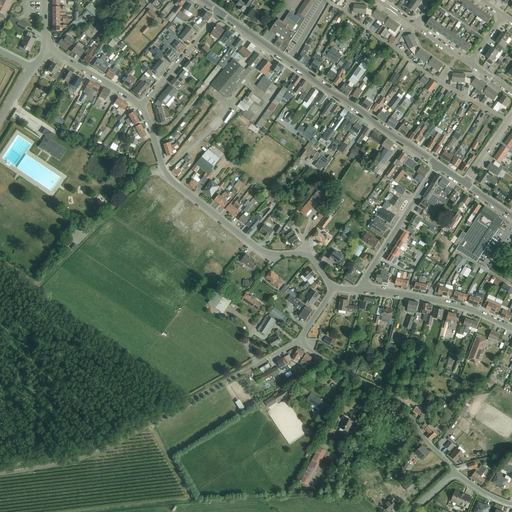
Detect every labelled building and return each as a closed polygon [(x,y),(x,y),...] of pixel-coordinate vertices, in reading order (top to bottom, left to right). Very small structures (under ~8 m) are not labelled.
[(4,17),(12,0),(0,0),(0,23),(2,24),(5,18),(4,17)] [(175,17),(178,12),(182,8),(181,7),(185,1),(183,0),(178,0),(174,5),(177,7),(173,12),(172,11),(166,19),(170,22),(175,17)] [(248,6),(252,0),(251,0),(248,0),(245,4),(240,0),(236,5),(240,7),(239,9),(243,12),(247,6),(248,6)] [(257,12),(260,7),(257,5),(259,2),(256,0),(254,0),(252,4),(256,7),(248,17),(253,20),(254,21),(254,22),(256,23),(257,23),(262,15),(257,12)] [(279,37),(274,45),(285,52),(289,45),(288,45),(289,44),(297,32),(306,18),(304,17),(316,0),(306,0),(297,13),(299,14),(297,17),(290,12),(283,22),(279,19),(270,31),(279,37)] [(466,0),(462,6),(467,9),(472,3),(467,0),(466,0)] [(89,3),(85,8),(94,17),(99,12),(89,3)] [(180,11),(187,16),(189,12),(192,14),(196,9),(193,7),(188,3),(186,6),(185,5),(180,11)] [(418,7),(412,3),(408,8),(414,12),(418,7)] [(467,9),(472,13),(477,6),(472,3),(467,9)] [(360,14),(360,5),(354,4),(354,7),(352,7),(352,13),(360,14)] [(360,5),(360,14),(367,14),(369,15),(371,10),(368,9),(368,8),(366,8),(367,5),(360,5)] [(472,13),(478,16),(482,10),(477,6),(472,13)] [(147,12),(154,19),(157,16),(150,9),(147,12)] [(371,10),(369,15),(371,16),(377,20),(382,13),(377,9),(376,11),(374,10),(374,11),(371,10)] [(478,16),(483,20),(487,13),(482,10),(478,16)] [(184,15),(179,12),(176,17),(182,22),(184,19),(182,18),(184,15)] [(200,24),(198,26),(195,23),(192,26),(198,31),(200,28),(201,29),(207,22),(212,15),(206,12),(202,18),(204,19),(200,24)] [(388,16),(382,13),(377,20),(384,24),(387,19),(386,19),(388,16)] [(487,13),(483,20),(488,23),(492,17),(487,13)] [(10,17),(8,23),(24,31),(27,25),(19,21),(15,19),(10,17)] [(388,20),(387,19),(384,24),(390,28),(395,21),(390,18),(388,20)] [(427,24),(432,28),(436,21),(431,18),(427,24)] [(400,25),(395,21),(390,28),(396,33),(400,28),(398,27),(400,25)] [(432,28),(437,31),(441,25),(436,21),(432,28)] [(115,25),(114,26),(111,23),(110,25),(112,27),(110,30),(115,34),(120,29),(115,25)] [(166,29),(174,36),(176,33),(170,28),(171,26),(169,25),(166,29)] [(437,31),(442,35),(446,28),(441,25),(437,31)] [(188,26),(186,29),(182,26),(180,28),(181,29),(189,37),(194,31),(188,26)] [(211,34),(220,40),(220,39),(223,35),(222,34),(224,31),(217,26),(211,34)] [(181,29),(180,28),(179,27),(177,30),(179,32),(178,33),(178,36),(179,37),(185,42),(189,37),(181,29)] [(385,36),(390,29),(386,27),(381,34),(385,36)] [(442,35),(447,38),(451,32),(446,28),(442,35)] [(21,47),(29,52),(35,40),(30,38),(32,34),(26,31),(24,35),(26,36),(21,47)] [(223,35),(220,39),(220,40),(225,43),(225,44),(225,43),(230,48),(236,41),(235,41),(231,37),(233,35),(228,31),(224,36),(223,35)] [(447,38),(452,42),(456,35),(451,32),(447,38)] [(502,32),(499,37),(506,42),(509,37),(510,38),(511,35),(507,32),(505,34),(502,32)] [(410,35),(409,34),(404,36),(407,43),(415,39),(412,34),(410,35)] [(452,42),(457,45),(462,39),(456,35),(452,42)] [(67,36),(64,40),(62,39),(61,41),(60,41),(58,44),(67,50),(69,47),(70,48),(75,41),(67,36)] [(178,39),(174,36),(168,43),(171,45),(177,50),(182,45),(177,41),(178,39)] [(340,46),(339,47),(345,51),(350,44),(338,37),(335,42),(340,46)] [(498,44),(496,46),(502,50),(504,48),(503,47),(506,42),(499,37),(495,42),(498,44)] [(230,49),(234,52),(239,46),(240,47),(244,42),(239,39),(234,46),(233,45),(231,48),(230,49)] [(415,39),(407,43),(410,50),(412,53),(416,49),(415,48),(416,48),(415,46),(418,45),(415,39)] [(457,45),(462,49),(467,42),(462,39),(457,45)] [(116,43),(112,40),(108,45),(112,48),(116,43)] [(102,42),(95,53),(98,55),(105,44),(102,42)] [(252,42),(249,48),(254,52),(258,46),(252,42)] [(467,42),(462,49),(468,52),(472,46),(467,42)] [(84,51),(82,49),(83,47),(78,43),(72,51),(80,57),(84,51)] [(201,51),(206,56),(211,50),(206,45),(201,51)] [(91,47),(86,55),(83,60),(89,63),(93,57),(91,56),(95,50),(94,49),(95,47),(93,46),(92,48),(91,47)] [(156,47),(153,50),(157,53),(162,57),(164,55),(170,60),(174,54),(169,50),(169,49),(166,46),(163,49),(163,48),(161,51),(156,47)] [(300,55),(300,56),(297,60),(306,66),(309,61),(311,58),(306,55),(310,48),(306,46),(300,55)] [(492,47),(488,51),(496,57),(499,52),(500,53),(502,50),(496,46),(495,49),(492,47)] [(228,64),(224,69),(224,70),(216,79),(211,85),(222,94),(228,99),(249,73),(237,63),(241,58),(242,57),(244,58),(245,57),(246,58),(247,57),(248,58),(251,54),(243,47),(240,51),(240,50),(232,59),(233,59),(229,64),(228,64)] [(326,55),(337,63),(342,56),(336,52),(337,51),(332,47),(326,55)] [(158,61),(156,64),(162,69),(166,64),(160,59),(162,57),(157,53),(153,50),(152,48),(149,51),(155,56),(154,57),(158,61)] [(418,50),(416,49),(412,53),(415,55),(421,59),(426,52),(420,48),(419,51),(418,50)] [(221,68),(224,69),(228,64),(227,62),(234,52),(230,49),(214,70),(204,83),(207,86),(221,68)] [(211,51),(206,57),(216,65),(221,59),(216,55),(211,51)] [(496,57),(488,51),(485,56),(488,58),(486,61),(491,65),(494,61),(493,60),(496,57)] [(426,52),(421,59),(427,64),(430,59),(429,58),(431,56),(426,52)] [(249,68),(252,70),(262,58),(257,53),(248,64),(250,66),(249,68)] [(316,53),(311,61),(313,63),(311,65),(317,69),(321,64),(322,61),(323,58),(316,53)] [(93,66),(98,69),(101,66),(104,61),(107,57),(103,54),(99,60),(98,59),(93,66)] [(119,57),(114,63),(117,66),(122,59),(119,57)] [(431,60),(430,59),(427,64),(433,68),(438,61),(433,57),(431,60)] [(184,66),(185,66),(184,67),(189,71),(192,68),(191,68),(194,65),(198,67),(199,66),(198,64),(196,62),(197,61),(194,58),(191,62),(190,61),(187,64),(187,63),(184,66)] [(330,70),(326,76),(332,80),(339,70),(345,61),(342,59),(336,68),(337,68),(336,70),(334,69),(332,71),(330,70)] [(265,60),(258,69),(265,75),(264,76),(265,77),(267,75),(266,75),(271,69),(269,68),(272,65),(268,62),(265,60)] [(101,66),(98,69),(104,73),(110,64),(107,62),(104,61),(101,66)] [(346,61),(341,68),(345,70),(346,71),(351,64),(346,61)] [(443,64),(438,61),(433,68),(440,72),(443,68),(442,67),(443,64)] [(267,75),(265,77),(268,79),(274,72),(276,73),(279,69),(280,71),(283,66),(277,62),(271,70),(271,69),(266,75),(267,75)] [(362,62),(349,81),(351,82),(356,85),(358,82),(359,81),(360,79),(369,67),(362,62)] [(51,77),(56,80),(60,74),(56,72),(59,67),(52,63),(48,71),(51,73),(51,74),(52,75),(51,77)] [(162,69),(156,64),(154,66),(151,63),(149,66),(158,73),(162,69)] [(106,74),(112,78),(115,75),(118,77),(122,72),(118,69),(114,67),(112,70),(110,68),(108,71),(106,74)] [(129,76),(128,77),(123,84),(129,88),(132,83),(134,85),(136,83),(135,79),(130,75),(134,70),(132,68),(126,74),(129,76)] [(337,76),(333,82),(335,83),(335,84),(337,85),(338,85),(343,79),(340,78),(345,70),(341,68),(337,76)] [(177,75),(180,77),(185,82),(186,80),(185,79),(187,77),(184,75),(187,72),(182,69),(177,75)] [(69,78),(72,74),(66,70),(61,78),(67,82),(66,84),(69,85),(72,80),(69,78)] [(388,82),(394,85),(400,75),(395,72),(388,82)] [(458,82),(459,73),(453,73),(453,76),(451,76),(451,81),(458,82)] [(466,74),(459,73),(458,82),(466,83),(468,83),(470,78),(467,77),(465,77),(466,74)] [(288,90),(283,98),(288,101),(290,98),(291,99),(294,95),(295,93),(295,92),(293,90),(295,87),(295,88),(302,78),(295,74),(290,81),(291,82),(287,89),(288,90)] [(76,76),(69,87),(76,91),(82,80),(76,76)] [(264,76),(257,86),(265,93),(273,83),(268,79),(265,77),(264,76)] [(426,85),(429,80),(424,76),(420,81),(426,85)] [(185,82),(180,77),(177,79),(175,78),(171,83),(177,88),(181,83),(183,85),(185,82)] [(356,85),(351,92),(354,94),(355,95),(354,97),(357,99),(359,98),(363,91),(361,89),(368,79),(366,77),(364,79),(363,79),(362,80),(360,79),(359,81),(361,82),(360,84),(358,82),(356,85)] [(473,79),(470,78),(468,83),(470,84),(476,88),(481,81),(476,77),(474,80),(473,79)] [(433,79),(427,88),(431,92),(438,83),(433,79)] [(303,93),(299,98),(297,101),(301,104),(313,86),(304,80),(295,92),(295,93),(294,95),(296,96),(300,90),(303,93)] [(92,90),(95,84),(90,81),(84,91),(86,92),(84,95),(88,97),(89,95),(89,94),(92,90)] [(133,91),(141,97),(149,87),(141,81),(133,91)] [(486,85),(481,81),(476,88),(482,93),(485,88),(484,87),(486,85)] [(345,83),(340,90),(348,96),(351,92),(356,85),(351,82),(348,85),(345,83)] [(100,87),(95,84),(92,90),(89,94),(89,95),(92,96),(95,91),(97,93),(100,87)] [(159,100),(157,102),(161,106),(163,104),(165,105),(177,92),(170,86),(159,99),(159,100)] [(485,88),(482,93),(488,97),(493,90),(488,86),(487,88),(485,88)] [(288,90),(287,89),(283,87),(270,105),(256,126),(252,123),(250,125),(258,132),(260,129),(261,129),(277,106),(283,98),(288,90)] [(99,96),(103,98),(106,100),(110,92),(103,88),(99,96)] [(313,89),(305,101),(307,103),(310,105),(318,93),(319,92),(313,89)] [(237,107),(242,110),(240,114),(250,122),(254,117),(247,111),(254,102),(258,105),(261,101),(253,94),(254,93),(250,90),(242,102),(241,101),(237,107)] [(499,93),(493,90),(488,97),(495,101),(498,97),(497,96),(499,93)] [(99,95),(96,93),(90,103),(93,105),(99,95)] [(313,107),(308,113),(311,115),(315,109),(316,107),(320,109),(323,105),(322,104),(327,96),(322,93),(312,107),(313,107)] [(407,94),(405,97),(404,96),(398,104),(402,108),(409,100),(411,96),(407,94)] [(428,94),(416,112),(421,116),(423,112),(433,98),(428,94)] [(493,109),(498,112),(500,109),(499,108),(502,104),(505,106),(506,105),(506,106),(508,104),(507,103),(510,100),(504,95),(499,102),(498,101),(493,109)] [(389,106),(394,110),(401,99),(396,96),(389,106)] [(114,103),(119,106),(123,101),(118,97),(114,103)] [(382,97),(377,104),(376,103),(371,109),(376,113),(385,98),(382,97)] [(366,99),(361,106),(368,111),(373,104),(366,99)] [(123,101),(119,106),(124,110),(128,104),(123,101)] [(329,113),(335,105),(330,101),(322,113),(327,116),(329,113)] [(161,106),(157,102),(156,103),(157,108),(155,109),(159,124),(166,122),(161,106)] [(340,108),(335,105),(329,113),(331,114),(332,113),(335,116),(340,108)] [(345,118),(349,112),(345,109),(340,115),(342,116),(332,130),(329,128),(324,136),(326,137),(324,140),(327,142),(329,139),(329,140),(345,118)] [(93,116),(98,119),(101,113),(95,111),(93,116)] [(377,117),(385,122),(391,113),(388,111),(386,114),(381,111),(377,117)] [(125,120),(127,123),(137,117),(134,112),(128,115),(130,117),(125,120)] [(290,112),(284,120),(288,123),(295,115),(290,112)] [(346,119),(340,129),(341,130),(344,127),(346,124),(349,121),(350,121),(354,115),(349,112),(345,118),(346,119)] [(395,117),(396,116),(394,114),(387,123),(387,124),(394,129),(394,128),(399,122),(397,120),(398,119),(395,117)] [(239,115),(238,117),(248,126),(250,124),(239,115)] [(358,118),(354,115),(350,121),(350,122),(349,124),(348,124),(345,128),(349,131),(358,118)] [(137,117),(127,123),(128,125),(133,122),(134,125),(140,122),(137,117)] [(75,125),(77,124),(78,127),(82,125),(78,119),(73,121),(75,125)] [(412,141),(414,139),(425,123),(422,121),(418,127),(413,133),(411,131),(406,137),(412,141)] [(425,123),(414,139),(418,142),(423,135),(421,134),(426,127),(427,127),(430,123),(426,121),(425,123)] [(357,134),(363,127),(356,122),(350,131),(356,136),(357,134)] [(410,130),(413,126),(409,123),(407,127),(402,124),(398,131),(405,136),(410,129),(410,130)] [(132,133),(133,135),(144,129),(141,124),(135,127),(137,130),(132,133)] [(301,125),(300,126),(297,130),(302,135),(306,129),(301,125)] [(427,133),(430,135),(434,129),(435,127),(432,125),(432,126),(431,126),(427,133)] [(309,126),(305,132),(302,135),(310,141),(317,132),(309,126)] [(180,127),(177,130),(172,136),(174,138),(182,129),(180,127)] [(367,127),(357,142),(354,146),(357,148),(365,136),(368,137),(372,131),(367,127)] [(42,134),(51,140),(54,134),(45,128),(42,134)] [(144,129),(133,135),(134,135),(130,143),(135,145),(138,140),(141,138),(146,135),(144,129)] [(434,129),(430,135),(433,138),(427,147),(431,150),(436,143),(434,142),(440,134),(434,129)] [(374,140),(379,143),(383,138),(374,132),(369,139),(368,138),(366,142),(368,143),(370,140),(373,141),(374,140)] [(445,132),(443,135),(437,144),(438,144),(433,152),(438,155),(443,148),(441,146),(447,137),(448,135),(445,132)] [(177,140),(180,142),(185,135),(183,133),(177,140)] [(349,134),(343,142),(338,150),(343,153),(348,145),(347,144),(352,136),(349,134)] [(452,137),(448,143),(445,148),(448,150),(450,148),(450,149),(452,146),(453,146),(457,141),(452,137)] [(293,139),(290,143),(301,150),(305,145),(295,138),(294,139),(293,139)] [(382,152),(377,160),(370,169),(377,174),(395,148),(393,146),(394,144),(387,139),(382,146),(379,150),(382,152)] [(60,157),(65,151),(50,141),(45,148),(60,157)] [(164,145),(166,151),(172,149),(178,145),(179,144),(178,141),(176,142),(177,144),(173,146),(173,145),(171,145),(170,143),(164,145)] [(306,153),(307,152),(314,157),(312,159),(315,161),(317,157),(320,154),(317,152),(317,153),(313,150),(313,149),(311,147),(313,144),(310,142),(298,157),(302,160),(306,154),(306,153)] [(172,149),(166,151),(168,157),(174,155),(173,151),(176,150),(176,149),(179,148),(178,145),(172,149)] [(511,151),(503,145),(498,152),(505,156),(508,151),(511,153),(511,152),(511,151)] [(454,160),(452,163),(454,165),(454,166),(456,167),(457,166),(457,167),(461,161),(464,156),(460,153),(462,150),(459,148),(454,156),(455,157),(453,160),(454,160)] [(208,149),(199,160),(211,170),(220,159),(208,149)] [(393,179),(400,169),(401,167),(404,164),(413,170),(418,164),(409,157),(410,155),(403,150),(384,178),(387,180),(388,179),(391,181),(393,179)] [(319,163),(316,166),(321,170),(323,167),(325,169),(328,165),(333,158),(330,156),(327,159),(323,155),(324,153),(322,151),(320,154),(317,157),(320,159),(317,162),(319,163)] [(445,151),(441,157),(449,163),(453,157),(454,155),(450,152),(449,154),(445,151)] [(505,156),(498,152),(494,158),(503,165),(504,163),(502,161),(505,156)] [(350,153),(347,159),(352,162),(355,157),(350,153)] [(462,167),(460,170),(461,170),(461,171),(462,172),(463,172),(465,173),(473,160),(476,156),(472,154),(470,158),(471,158),(467,163),(468,164),(467,165),(464,163),(461,166),(462,167)] [(211,170),(199,160),(196,164),(200,168),(208,174),(206,177),(205,176),(201,181),(202,182),(198,187),(200,189),(205,184),(204,184),(208,179),(209,179),(214,172),(211,170)] [(487,168),(495,174),(499,168),(491,162),(487,168)] [(293,177),(299,166),(293,163),(287,175),(293,177)] [(175,168),(172,172),(178,176),(187,165),(185,164),(181,170),(177,167),(175,169),(175,168)] [(418,164),(413,170),(419,174),(415,179),(417,181),(421,183),(429,171),(418,164)] [(501,164),(499,167),(504,171),(508,174),(510,171),(508,169),(506,168),(504,167),(501,164)] [(400,169),(393,179),(398,183),(406,173),(400,169)] [(484,171),(478,181),(483,185),(486,180),(494,186),(498,181),(484,171)] [(433,208),(438,200),(448,186),(450,182),(443,177),(442,178),(438,174),(423,197),(424,198),(422,201),(429,206),(433,208)] [(244,176),(240,181),(245,184),(248,180),(244,176)] [(195,177),(189,185),(194,188),(196,189),(197,187),(198,187),(202,182),(201,181),(195,177)] [(212,181),(204,191),(212,197),(218,189),(219,186),(212,181)] [(396,191),(402,195),(406,190),(399,185),(396,191)] [(452,189),(448,186),(438,200),(445,204),(450,196),(448,195),(452,189)] [(495,199),(502,204),(508,195),(497,187),(493,192),(497,194),(499,192),(500,193),(498,195),(495,199)] [(308,216),(327,194),(320,188),(318,189),(317,188),(295,214),(297,216),(300,213),(306,218),(307,216),(308,216)] [(376,188),(373,192),(376,194),(378,196),(382,192),(376,188)] [(449,199),(452,201),(450,204),(454,207),(460,198),(458,196),(459,194),(454,190),(449,199)] [(219,204),(224,199),(226,196),(228,194),(225,192),(221,197),(219,195),(214,200),(219,204)] [(386,201),(384,204),(390,208),(392,205),(399,209),(404,201),(391,193),(389,193),(386,199),(388,200),(387,202),(386,201)] [(467,206),(471,199),(466,195),(459,206),(461,207),(464,204),(467,206)] [(237,205),(241,200),(239,198),(233,206),(230,204),(226,209),(231,213),(237,205)] [(224,199),(219,204),(224,208),(229,202),(224,199)] [(244,202),(241,200),(237,205),(231,213),(236,217),(240,211),(238,210),(244,202)] [(430,209),(427,208),(429,206),(422,201),(419,206),(428,212),(430,209)] [(465,224),(471,227),(474,223),(471,221),(481,206),(479,205),(480,204),(477,202),(474,206),(473,206),(471,209),(474,211),(465,224)] [(249,203),(246,207),(243,211),(246,213),(252,205),(249,203)] [(390,208),(384,204),(382,207),(380,206),(377,212),(380,214),(379,216),(390,223),(395,215),(388,211),(390,208)] [(459,245),(456,250),(477,262),(498,229),(499,230),(505,220),(498,215),(485,206),(474,223),(471,227),(459,245)] [(457,209),(456,212),(447,225),(451,228),(462,213),(457,209)] [(326,214),(321,211),(317,215),(321,219),(326,214)] [(239,220),(245,224),(251,217),(248,215),(247,217),(244,214),(239,220)] [(249,228),(245,232),(248,235),(263,218),(258,214),(255,217),(253,216),(246,225),(249,228)] [(410,223),(413,225),(412,226),(416,228),(418,225),(420,221),(421,222),(423,219),(415,215),(410,223)] [(328,216),(321,224),(325,228),(332,219),(328,216)] [(289,220),(290,221),(287,224),(291,228),(297,222),(292,217),(289,220)] [(375,221),(370,229),(382,236),(387,228),(384,227),(386,224),(376,218),(374,220),(375,221)] [(425,220),(423,223),(434,230),(436,226),(425,220)] [(260,231),(263,233),(263,235),(269,239),(274,231),(264,224),(260,231)] [(241,248),(214,227),(210,232),(237,253),(241,248)] [(323,235),(322,235),(320,233),(321,232),(317,229),(311,237),(314,240),(315,239),(319,242),(319,243),(319,245),(321,245),(323,244),(322,242),(326,246),(329,242),(329,241),(330,240),(331,238),(331,237),(331,236),(329,235),(328,235),(327,234),(326,234),(325,234),(324,234),(323,234),(323,235)] [(289,240),(294,246),(301,241),(293,231),(285,237),(288,241),(289,240)] [(344,232),(340,236),(346,241),(350,237),(344,232)] [(404,232),(400,239),(405,242),(407,244),(409,240),(407,239),(409,235),(404,232)] [(362,240),(374,248),(379,241),(367,234),(362,240)] [(400,239),(395,246),(400,249),(405,242),(400,239)] [(355,253),(359,256),(366,246),(362,243),(355,253)] [(415,246),(411,243),(408,248),(411,249),(410,250),(415,253),(417,250),(414,248),(415,246)] [(395,246),(391,253),(396,256),(400,249),(395,246)] [(345,255),(344,257),(343,257),(344,256),(343,255),(341,253),(340,253),(339,254),(335,250),(335,251),(333,249),(327,258),(331,261),(332,259),(331,259),(332,258),(337,261),(337,262),(342,266),(349,257),(345,255)] [(391,253),(386,260),(391,263),(394,264),(398,258),(396,256),(391,253)] [(244,263),(252,270),(257,263),(246,254),(240,261),(243,264),(244,263)] [(354,266),(361,272),(364,269),(356,263),(354,266)] [(376,281),(382,282),(384,271),(385,266),(383,265),(382,267),(380,267),(380,270),(382,270),(380,275),(377,275),(375,274),(375,277),(377,278),(376,281)] [(303,275),(301,277),(305,282),(308,280),(313,276),(316,274),(311,268),(303,274),(303,275)] [(463,271),(461,274),(467,277),(471,270),(467,268),(464,272),(463,271)] [(279,277),(271,271),(267,277),(271,281),(270,282),(275,286),(277,283),(281,286),(283,283),(278,279),(279,277)] [(395,285),(401,286),(404,272),(401,272),(401,273),(398,273),(396,279),(394,278),(393,283),(395,283),(395,285)] [(346,275),(343,279),(354,286),(356,282),(356,281),(357,279),(348,273),(347,275),(346,275)] [(414,289),(420,290),(423,279),(423,277),(420,276),(419,283),(416,283),(416,281),(412,280),(411,286),(415,287),(414,289)] [(423,279),(420,290),(426,291),(427,289),(430,290),(431,284),(428,283),(427,285),(424,284),(425,279),(423,279)] [(308,281),(302,286),(301,287),(303,290),(310,284),(308,281)] [(438,293),(442,295),(444,288),(445,284),(439,282),(437,286),(435,291),(438,292),(438,293)] [(444,288),(442,295),(447,296),(448,294),(451,295),(452,290),(452,291),(453,286),(446,284),(445,284),(444,288)] [(504,284),(501,288),(508,292),(511,287),(504,284)] [(453,298),(458,300),(460,293),(455,291),(456,287),(454,286),(453,286),(452,291),(452,290),(451,295),(454,296),(453,298)] [(218,289),(208,304),(223,313),(233,298),(218,289)] [(317,299),(320,295),(313,290),(306,300),(305,299),(303,302),(308,306),(310,303),(312,304),(316,298),(317,299)] [(244,293),(240,299),(257,311),(261,305),(244,293)] [(463,299),(466,300),(467,295),(460,293),(458,300),(462,301),(463,299)] [(475,297),(473,304),(478,306),(478,304),(481,305),(483,300),(485,296),(476,293),(475,296),(475,297)] [(467,295),(466,300),(469,301),(468,303),(473,304),(475,297),(475,296),(474,295),(473,297),(467,295)] [(303,320),(305,321),(306,321),(307,321),(308,320),(307,319),(308,318),(308,317),(310,314),(311,314),(312,314),(312,313),(312,312),(312,311),(291,296),(287,301),(296,307),(297,304),(302,308),(297,316),(302,319),(302,320),(303,320)] [(359,308),(367,310),(369,304),(374,305),(375,300),(365,297),(365,298),(362,298),(359,308)] [(486,309),(490,311),(495,302),(487,298),(484,306),(487,307),(486,309)] [(338,310),(357,313),(358,307),(347,305),(348,300),(340,299),(338,310)] [(409,301),(407,309),(412,310),(411,313),(414,313),(415,310),(417,311),(419,303),(409,301)] [(495,311),(498,313),(501,308),(502,305),(495,302),(490,311),(495,313),(495,311)] [(421,308),(420,313),(424,314),(422,321),(426,321),(428,314),(429,311),(431,312),(432,311),(433,305),(428,304),(424,304),(423,308),(421,308)] [(500,316),(505,318),(508,311),(509,309),(502,305),(501,308),(498,313),(501,314),(500,316)] [(264,323),(263,322),(261,325),(262,326),(260,329),(259,328),(258,330),(265,335),(275,320),(274,320),(276,317),(280,321),(284,316),(274,308),(270,313),(271,314),(269,316),(264,323)] [(391,318),(393,310),(383,308),(381,316),(383,316),(382,321),(389,323),(390,318),(391,318)] [(433,317),(441,319),(443,311),(435,309),(433,317)] [(446,319),(444,328),(442,328),(440,336),(445,338),(447,329),(448,325),(450,325),(452,320),(454,321),(456,314),(449,312),(447,319),(446,319)] [(405,327),(402,337),(407,339),(410,329),(411,329),(412,323),(414,317),(409,315),(405,327)] [(467,326),(463,335),(466,337),(467,333),(472,320),(466,318),(464,324),(467,326)] [(472,320),(467,333),(466,337),(468,338),(471,330),(475,332),(478,323),(472,320)] [(394,321),(386,351),(394,353),(396,345),(391,344),(397,322),(394,321)] [(497,341),(501,343),(502,340),(498,338),(500,334),(492,330),(489,338),(497,341)] [(281,342),(278,336),(273,339),(273,338),(269,340),(273,347),(281,342)] [(484,348),(487,340),(477,336),(468,360),(477,364),(483,348),(484,348)] [(292,359),(296,361),(300,356),(302,357),(304,353),(298,349),(292,359)] [(310,362),(312,358),(306,354),(300,364),(304,367),(307,363),(308,364),(310,362)] [(448,364),(454,366),(457,357),(452,355),(448,364)] [(282,368),(284,370),(288,368),(287,366),(286,366),(283,359),(277,362),(280,369),(282,368)] [(256,379),(258,383),(279,372),(277,367),(256,379)] [(274,396),(277,401),(278,402),(290,394),(287,389),(279,394),(277,392),(273,395),(274,396)] [(307,401),(322,411),(327,403),(311,394),(307,401)] [(273,396),(265,402),(268,408),(277,402),(273,396)] [(236,401),(241,410),(246,407),(240,398),(236,401)] [(246,406),(247,409),(256,404),(254,401),(246,406)] [(436,410),(437,411),(440,412),(444,405),(442,403),(439,407),(438,406),(436,410)] [(459,416),(462,417),(469,407),(466,405),(459,416)] [(413,411),(421,416),(423,412),(415,407),(413,411)] [(340,428),(341,428),(348,432),(353,422),(346,418),(343,424),(343,423),(340,428)] [(422,426),(425,428),(429,433),(426,436),(431,440),(438,433),(434,429),(429,424),(427,425),(425,423),(422,426)] [(452,439),(445,447),(449,450),(454,445),(456,443),(452,439)] [(415,453),(422,460),(429,453),(427,450),(426,451),(421,446),(415,453)] [(318,447),(300,481),(308,485),(326,452),(318,447)] [(458,449),(451,456),(456,461),(463,454),(458,449)] [(406,463),(400,474),(403,476),(404,475),(406,476),(412,466),(406,463)] [(481,477),(489,467),(485,464),(483,466),(482,465),(482,466),(479,470),(477,469),(476,470),(471,478),(481,485),(485,480),(481,477)] [(511,467),(505,464),(502,469),(508,473),(511,467)] [(499,488),(503,490),(507,482),(509,483),(511,478),(506,475),(505,478),(497,474),(493,483),(500,486),(499,488)] [(403,480),(400,482),(409,492),(415,487),(408,478),(404,482),(403,480)] [(455,491),(451,501),(465,507),(468,508),(472,498),(469,497),(455,491)] [(390,501),(383,506),(388,511),(390,511),(393,509),(394,510),(398,507),(394,503),(397,501),(392,496),(388,499),(390,501)] [(479,503),(475,511),(487,511),(490,507),(485,505),(485,506),(483,506),(484,505),(479,503)]
